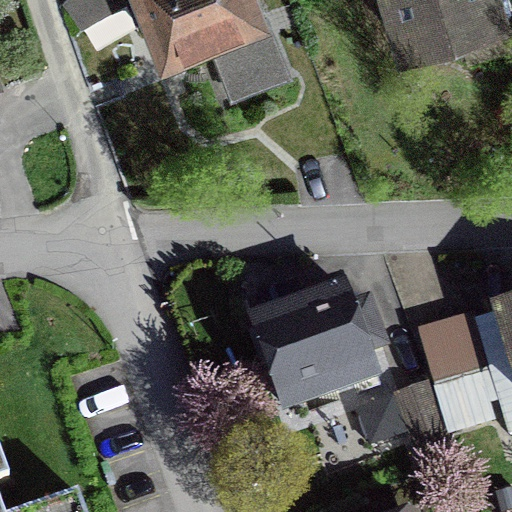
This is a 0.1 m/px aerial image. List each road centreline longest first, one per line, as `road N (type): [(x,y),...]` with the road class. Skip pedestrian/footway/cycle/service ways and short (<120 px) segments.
road 1 (residential): [(107,242),(511,221)]
road 2 (residential): [(205,511),(107,242)]
road 3 (residential): [(107,242),(28,0)]
